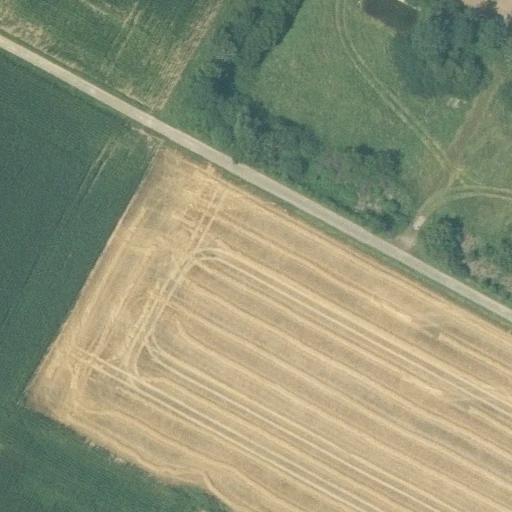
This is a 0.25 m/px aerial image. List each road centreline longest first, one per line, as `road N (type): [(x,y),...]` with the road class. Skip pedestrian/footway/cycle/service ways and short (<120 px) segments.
road 1 (track): [(0,41),(511,316)]
road 2 (track): [(168,132),(242,0)]
